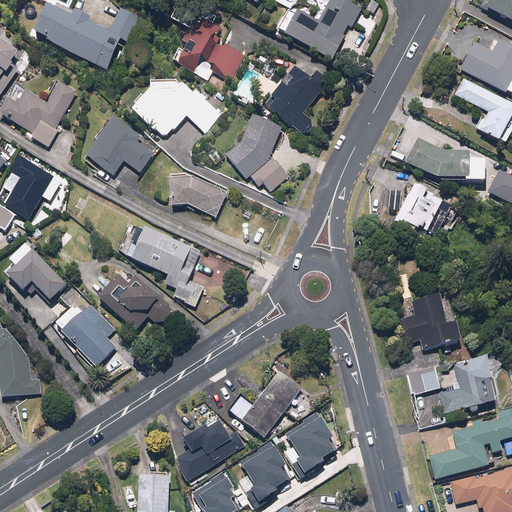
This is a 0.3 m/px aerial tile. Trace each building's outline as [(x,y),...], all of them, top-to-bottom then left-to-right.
[(259,0),(240,0),(254,8),(259,0)] [(294,15),(280,41),(328,66),(343,40),(341,39),(347,29),(350,31),(360,12),(336,0),(329,0),(316,26),(294,15)] [(483,13),(482,14),(511,29),(511,26),(511,0),(487,0),(484,0),(478,11),(483,13)] [(381,7),(370,2),(365,13),(375,18),(381,7)] [(27,37),(105,72),(118,43),(85,28),(87,24),(70,16),(68,21),(40,8),(27,37)] [(176,66),(175,68),(193,76),(195,66),(205,47),(216,29),(196,17),(176,49),(181,52),(175,66),(176,66)] [(491,55),(472,45),(457,74),(503,98),(504,97),(511,100),(511,98),(511,51),(497,43),(491,55)] [(229,84),(243,57),(223,47),(209,74),(229,84)] [(21,63),(0,48),(0,98),(17,73),(15,71),(21,63)] [(290,131),(299,138),(307,136),(310,131),(309,124),(301,118),(327,86),(313,76),(307,84),(290,72),(267,102),(271,105),(265,114),(289,132),(290,131)] [(147,93),(128,116),(139,125),(139,126),(151,135),(152,134),(162,143),(171,133),(173,135),(184,121),(204,137),(219,118),(176,82),(174,84),(148,86),(148,94),(147,93)] [(474,136),(495,147),(497,144),(503,147),(511,130),(511,119),(510,119),(511,115),(511,109),(461,82),(452,100),(482,116),(473,132),(476,134),(474,136)] [(4,104),(0,110),(0,122),(31,139),(30,142),(47,151),(56,134),(54,133),(74,96),(56,86),(44,108),(21,95),(14,109),(4,104)] [(239,145),(223,159),(244,184),(264,166),(280,131),(250,119),(239,145)] [(110,122),(83,160),(112,180),(122,165),(139,177),(153,158),(135,146),(138,141),(110,122)] [(416,141),(402,166),(433,184),(464,186),(464,187),(481,188),(483,165),(466,164),(466,157),(443,156),(416,141)] [(52,180),(15,161),(6,178),(17,183),(1,212),(0,211),(0,232),(4,235),(13,218),(27,226),(52,180)] [(271,162),(248,181),(257,191),(260,188),(268,196),(287,180),(271,162)] [(511,181),(497,173),(485,196),(511,210),(511,181)] [(186,210),(214,222),(224,197),(190,183),(166,185),(168,211),(186,210)] [(412,186),(392,225),(421,240),(442,202),(412,186)] [(190,283),(201,258),(133,228),(126,245),(135,249),(128,265),(165,281),(162,289),(173,294),(170,302),(186,309),(192,295),(200,299),(204,289),(190,283)] [(9,233),(0,242),(0,243),(5,249),(15,239),(9,233)] [(16,259),(4,270),(8,274),(1,280),(17,298),(28,288),(45,307),(51,302),(60,312),(66,307),(57,298),(65,291),(49,274),(51,273),(43,264),(40,266),(22,247),(13,256),(16,259)] [(146,321),(152,326),(163,325),(167,320),(167,310),(132,280),(125,288),(114,279),(94,303),(133,336),(146,321)] [(436,300),(405,307),(408,319),(399,321),(404,348),(418,345),(420,355),(457,346),(453,328),(443,330),(436,300)] [(70,309),(51,327),(59,336),(57,338),(90,374),(114,351),(105,341),(114,333),(91,308),(80,319),(70,309)] [(3,332),(0,332),(0,401),(40,399),(39,383),(29,384),(28,362),(3,332)] [(457,394),(437,398),(442,419),(481,410),(476,387),(487,384),(483,363),(451,369),(453,377),(446,379),(448,388),(456,387),(457,394)] [(237,396),(222,414),(258,443),(300,391),(277,373),(250,406),(237,396)] [(435,374),(417,378),(417,381),(410,383),(413,395),(420,393),(421,396),(439,392),(435,374)] [(470,431),(450,436),(454,453),(428,459),(434,483),(486,470),(481,450),(487,448),(489,458),(499,455),(497,448),(511,443),(511,410),(494,415),(497,425),(483,428),(482,423),(469,426),(470,431)] [(206,423),(182,436),(190,450),(176,458),(192,484),(206,476),(203,471),(245,446),(236,432),(230,435),(225,427),(224,427),(220,420),(208,427),(206,423)] [(330,456),(308,420),(269,444),(291,480),(330,456)] [(281,486),(259,450),(219,474),(242,510),(281,486)] [(477,477),(448,485),(455,507),(474,502),(476,511),(480,510),(480,511),(511,511),(511,472),(478,481),(477,477)] [(165,511),(167,481),(135,479),(132,511),(165,511)] [(233,511),(214,481),(175,505),(179,511),(233,511)]
